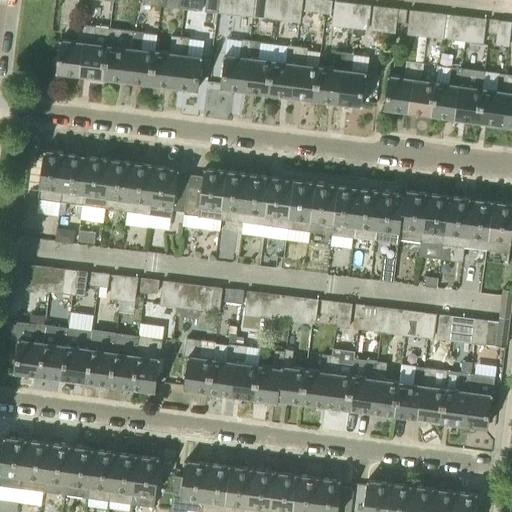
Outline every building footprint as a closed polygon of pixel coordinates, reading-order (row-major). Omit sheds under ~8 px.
[(179,0),(179,7),(191,8),(191,0),(179,0)] [(191,0),(191,8),(202,10),(203,0),(191,0)] [(217,11),(218,0),(206,0),(206,10),(217,11)] [(229,13),(230,0),(218,0),(217,11),(229,13)] [(241,14),(243,0),(230,0),(229,13),(241,14)] [(254,16),(255,0),(243,0),(241,14),(254,16)] [(266,17),(268,0),(255,0),(254,16),(266,17)] [(278,19),(279,0),(268,0),(266,17),(278,19)] [(290,20),(292,0),(279,0),(278,19),(290,20)] [(302,0),(292,0),(290,20),(300,21),(302,0)] [(313,11),(314,0),(306,0),(305,10),(313,11)] [(314,0),(313,11),(322,12),(323,0),(314,0)] [(327,0),(323,0),(322,12),(330,13),(332,1),(327,0)] [(344,26),(347,2),(335,0),(333,24),(344,26)] [(356,27),(359,3),(347,2),(344,26),(356,27)] [(359,3),(356,27),(368,28),(371,5),(359,3)] [(384,30),(387,7),(375,5),(372,29),(384,30)] [(387,7),(384,30),(395,32),(397,20),(398,8),(387,7)] [(407,9),(398,8),(397,20),(405,21),(407,9)] [(419,35),(422,11),(410,9),(407,33),(419,35)] [(431,36),(434,12),(422,11),(419,35),(431,36)] [(434,12),(431,36),(443,38),(446,14),(434,12)] [(460,39),(463,15),(451,14),(448,38),(452,38),(460,39)] [(472,41),(474,17),(463,15),(460,39),(466,40),(472,41)] [(474,17),(472,41),(483,42),(486,18),(474,17)] [(489,32),(498,33),(500,19),(491,18),(489,32)] [(500,19),(498,33),(497,44),(509,45),(511,21),(500,19)] [(57,71),(80,74),(87,25),(78,24),(76,41),(61,39),(59,57),(58,57),(54,60),(54,63),(56,67),(58,67),(57,71)] [(110,28),(87,25),(80,74),(104,76),(110,28)] [(134,31),(110,28),(104,76),(128,79),(134,31)] [(134,31),(128,79),(151,82),(155,51),(142,49),(144,32),(134,31)] [(155,51),(151,82),(175,85),(181,37),(171,36),(169,52),(155,51)] [(181,37),(175,85),(199,88),(203,56),(188,55),(190,38),(181,37)] [(466,40),(460,39),(452,38),(451,46),(465,48),(466,40)] [(245,89),(252,41),(250,40),(242,39),(240,57),(225,55),(221,86),(245,89)] [(252,41),(245,89),(268,92),(272,61),(258,59),(261,42),(252,41)] [(272,61),(268,92),(292,95),(298,46),(288,45),(286,63),(272,61)] [(298,46),(292,95),(315,98),(319,67),(305,65),(307,48),(298,46)] [(339,101),(345,52),(336,51),(333,69),(319,67),(315,98),(339,101)] [(345,52),(339,101),(363,104),(367,73),(352,71),(354,54),(345,52)] [(408,110),(414,62),(406,61),(404,77),(389,74),(384,107),(408,110)] [(431,113),(436,81),(422,79),(424,64),(414,62),(408,110),(431,113)] [(455,116),(461,69),(452,67),(450,83),(436,81),(431,113),(455,116)] [(480,120),(484,88),(486,72),(461,69),(455,116),(480,120)] [(502,123),(508,75),(499,74),(497,90),(484,88),(480,120),(502,123)] [(511,75),(508,75),(502,123),(511,124),(511,75)] [(60,200),(67,153),(45,149),(38,196),(60,200)] [(83,203),(90,156),(67,153),(60,200),(83,203)] [(106,206),(112,159),(90,156),(83,203),(106,206)] [(128,209),(135,162),(112,159),(106,206),(128,209)] [(157,165),(135,162),(128,209),(150,212),(157,165)] [(157,165),(150,212),(172,215),(173,209),(185,211),(189,182),(177,180),(179,168),(157,165)] [(221,218),(227,170),(205,168),(204,175),(190,173),(189,182),(185,211),(184,213),(221,218)] [(243,221),(249,173),(227,170),(221,218),(243,221)] [(264,223),(269,176),(249,173),(243,221),(264,223)] [(269,176),(264,223),(286,226),(292,179),(269,176)] [(292,179),(286,226),(309,229),(315,182),(292,179)] [(315,182),(309,229),(331,232),(337,185),(315,182)] [(337,185),(331,232),(353,235),(359,188),(337,185)] [(359,188),(353,235),(376,238),(382,191),(359,188)] [(404,190),(404,194),(398,237),(420,240),(425,192),(404,190)] [(398,237),(404,194),(382,191),(376,238),(398,241),(398,237)] [(425,192),(420,240),(443,243),(449,195),(425,192)] [(449,195),(443,243),(441,258),(463,261),(465,246),(471,198),(449,195)] [(487,249),(493,201),(471,198),(465,246),(487,249)] [(511,203),(493,201),(487,249),(510,252),(511,234),(511,203)] [(57,226),(55,240),(73,242),(75,228),(57,226)] [(97,231),(81,229),(80,243),(96,244),(97,231)] [(394,281),(397,258),(384,256),(381,279),(394,281)] [(38,289),(41,265),(29,264),(26,288),(34,289),(36,289),(38,289)] [(50,291),(53,267),(41,265),(38,289),(50,291)] [(61,292),(65,268),(53,267),(50,291),(61,292)] [(73,294),(77,270),(65,268),(61,292),(73,294)] [(77,270),(73,294),(85,295),(88,271),(77,270)] [(91,284),(99,285),(101,273),(93,272),(91,284)] [(101,273),(99,285),(108,286),(110,274),(101,273)] [(123,300),(126,276),(114,274),(111,298),(123,300)] [(126,276),(123,300),(135,301),(138,277),(126,276)] [(148,291),(150,278),(142,277),(141,290),(148,291)] [(150,278),(148,291),(158,292),(160,280),(150,278)] [(172,305),(175,281),(164,280),(161,304),(172,305)] [(184,307),(187,283),(175,281),(172,305),(177,306),(184,307)] [(196,308),(199,285),(187,283),(184,307),(196,308)] [(208,310),(211,286),(199,285),(196,308),(208,310)] [(211,286),(208,310),(219,311),(222,288),(211,286)] [(511,288),(504,287),(501,311),(508,312),(510,311),(511,298),(511,288)] [(234,301),(235,289),(227,288),(225,300),(234,301)] [(235,289),(234,301),(243,302),(244,290),(235,289)] [(257,315),(260,292),(248,290),(245,314),(257,315)] [(269,317),(272,293),(260,292),(257,315),(269,317)] [(281,318),(283,295),(272,293),(269,317),(281,318)] [(292,319),(295,296),(283,295),(281,318),(292,319)] [(295,296),(292,319),(304,321),(307,298),(295,296)] [(307,298),(304,321),(316,322),(319,299),(307,298)] [(329,313),(331,300),(322,299),(321,312),(329,313)] [(338,314),(339,301),(331,300),(329,313),(338,314)] [(339,301),(338,314),(337,325),(349,326),(352,303),(339,301)] [(355,316),(359,317),(363,317),(365,305),(356,304),(355,316)] [(375,329),(378,306),(365,305),(363,317),(359,317),(358,327),(375,329)] [(386,331),(389,308),(378,306),(375,329),(386,331)] [(398,332),(401,309),(389,308),(386,331),(398,332)] [(410,334),(413,311),(401,309),(398,332),(410,334)] [(422,335),(425,312),(413,311),(410,334),(422,335)] [(425,312),(422,335),(434,337),(437,314),(425,312)] [(449,339),(452,315),(440,314),(437,337),(449,339)] [(461,340),(464,317),(452,315),(449,339),(461,340)] [(473,342),(476,318),(464,317),(461,340),(473,342)] [(485,343),(488,320),(476,318),(473,342),(485,343)] [(14,369),(38,373),(45,324),(15,320),(11,352),(17,353),(14,369)] [(488,320),(485,343),(496,345),(499,321),(488,320)] [(499,321),(496,345),(506,346),(509,324),(506,322),(499,321)] [(45,324),(38,373),(62,376),(68,327),(45,324)] [(85,379),(89,348),(92,330),(68,327),(62,376),(85,379)] [(115,333),(106,332),(92,330),(89,348),(85,379),(109,382),(115,333)] [(231,332),(229,344),(237,345),(237,344),(238,336),(239,333),(231,332)] [(115,333),(109,382),(132,385),(139,337),(115,333)] [(132,385),(156,389),(160,357),(162,340),(139,337),(132,385)] [(208,390),(213,358),(199,356),(201,339),(191,338),(185,386),(208,390)] [(231,393),(237,345),(229,344),(227,360),(213,358),(208,390),(231,393)] [(255,396),(259,364),(246,363),(248,346),(244,346),(237,345),(231,393),(255,396)] [(279,399),(279,397),(284,351),(276,350),(274,366),(259,364),(255,396),(279,399)] [(285,351),(284,351),(279,397),(302,400),(306,369),(291,367),(293,351),(285,350),(285,351)] [(306,369),(302,400),(325,403),(331,356),(322,355),(320,371),(306,369)] [(353,363),(340,361),(340,357),(331,356),(325,403),(348,406),(353,363)] [(354,359),(353,363),(348,406),(371,409),(377,362),(354,359)] [(377,362),(371,409),(395,412),(399,381),(385,379),(387,363),(377,362)] [(399,381),(395,412),(418,416),(424,368),(415,367),(413,383),(399,381)] [(424,368),(418,416),(442,419),(447,371),(424,368)] [(465,422),(471,374),(447,371),(442,419),(465,422)] [(471,374),(465,422),(488,425),(492,393),(477,391),(479,376),(471,374)] [(0,483),(22,487),(29,439),(5,438),(2,459),(0,475),(0,483)] [(43,489),(50,442),(29,439),(22,487),(43,489)] [(65,493),(71,445),(50,442),(43,489),(65,493)] [(87,496),(94,448),(71,445),(65,493),(87,496)] [(109,499),(116,452),(94,448),(87,496),(109,499)] [(130,502),(137,454),(116,452),(109,499),(130,502)] [(137,454),(130,502),(154,505),(161,458),(137,454)] [(203,509),(210,463),(186,460),(184,475),(176,474),(171,511),(187,511),(188,507),(203,509)] [(225,511),(231,466),(210,463),(203,509),(225,511)] [(225,511),(247,511),(253,468),(231,466),(225,511)] [(269,511),(275,471),(253,468),(247,511),(269,511)] [(292,511),(298,474),(275,471),(269,511),(292,511)] [(315,511),(320,477),(298,474),(292,511),(315,511)] [(320,477),(315,511),(338,511),(342,480),(320,477)] [(386,511),(390,482),(368,480),(363,511),(386,511)] [(386,511),(409,511),(413,485),(390,482),(386,511)] [(413,485),(409,511),(431,511),(435,488),(413,485)] [(431,511),(454,511),(457,491),(435,488),(431,511)] [(477,511),(479,494),(457,491),(454,511),(477,511)]
